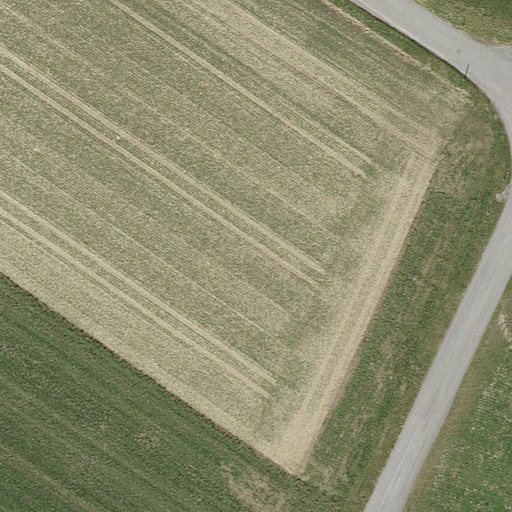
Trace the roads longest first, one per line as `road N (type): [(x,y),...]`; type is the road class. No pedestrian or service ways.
road 1 (residential): [(382,511),(511,240)]
road 2 (residential): [(511,84),(386,0)]
